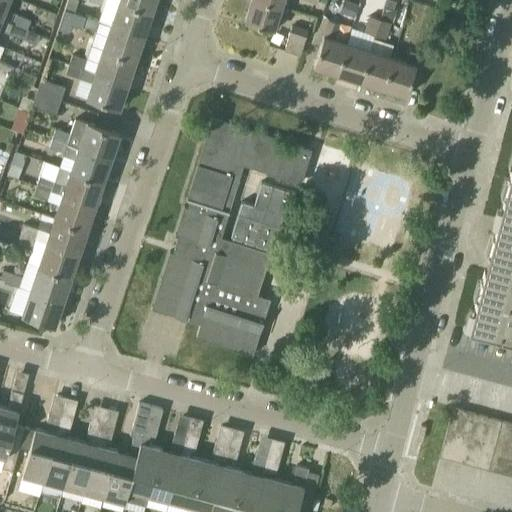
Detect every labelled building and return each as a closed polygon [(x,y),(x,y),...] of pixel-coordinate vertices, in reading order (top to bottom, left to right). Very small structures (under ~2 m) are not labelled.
[(0,0),(0,17),(1,18),(8,0),(0,0)] [(67,0),(65,9),(73,12),(77,0),(67,0)] [(120,0),(120,2),(152,13),(153,9),(155,10),(158,9),(160,3),(159,0),(157,0),(120,0)] [(274,30),(281,6),(261,0),(251,0),(245,20),(274,30)] [(112,25),(144,36),(152,13),(120,2),(112,25)] [(100,21),(73,12),(65,9),(58,28),(69,32),(72,25),(82,28),(82,26),(97,31),(100,21)] [(27,29),(31,20),(16,14),(12,23),(27,29)] [(375,34),(380,18),(371,15),(365,31),(375,34)] [(0,28),(36,44),(40,34),(27,29),(12,23),(1,18),(0,17),(0,28)] [(380,18),(375,34),(386,38),(391,22),(380,18)] [(337,73),(347,43),(334,38),(339,23),(329,19),(314,66),(337,73)] [(136,60),(144,36),(112,25),(104,49),(136,60)] [(308,31),(292,26),(284,50),(300,55),(308,31)] [(360,81),(370,50),(347,43),(337,73),(360,81)] [(128,84),(136,60),(104,49),(95,73),(128,84)] [(383,88),(393,57),(370,50),(360,81),(383,88)] [(393,57),(383,88),(406,95),(416,65),(431,69),(434,59),(410,51),(407,61),(393,57)] [(69,64),(84,69),(87,59),(73,55),(69,64)] [(0,61),(0,72),(8,76),(12,66),(0,61)] [(95,73),(84,69),(69,64),(66,73),(92,82),(87,97),(120,108),(128,84),(95,73)] [(60,100),(65,87),(41,78),(37,92),(60,100)] [(55,113),(60,100),(37,92),(32,105),(55,113)] [(67,106),(66,115),(91,117),(92,108),(67,106)] [(119,133),(87,122),(76,118),(71,133),(56,128),(53,138),(111,158),(119,133)] [(193,182),(234,194),(243,164),(300,182),(311,149),(213,118),(193,182)] [(75,158),(71,171),(103,182),(111,158),(53,138),(50,147),(64,152),(63,154),(75,158)] [(51,191),(54,183),(65,186),(63,194),(95,206),(103,182),(71,171),(59,167),(55,181),(40,176),(37,185),(51,191)] [(474,311),(477,311),(473,328),(469,327),(469,328),(469,329),(469,330),(472,331),(481,333),(490,335),(499,338),(508,340),(511,341),(511,167),(509,179),(511,179),(511,182),(508,197),(504,196),(501,208),(498,219),(497,225),(493,237),(489,254),(488,256),(490,257),(486,269),(485,269),(484,270),(482,281),(481,281),(485,282),(481,299),(477,298),(477,299),(474,310),(474,311)] [(242,201),(231,236),(278,251),(297,193),(261,181),(254,205),(242,201)] [(221,236),(234,194),(193,182),(188,197),(187,198),(190,199),(188,207),(184,205),(175,234),(179,235),(174,252),(170,251),(152,307),(201,322),(196,336),(253,354),(270,298),(257,294),(271,252),(221,236)] [(48,200),(51,191),(37,185),(33,195),(48,200)] [(87,229),(95,206),(63,194),(55,218),(87,229)] [(79,253),(87,229),(55,218),(47,242),(79,253)] [(24,223),(21,233),(35,238),(38,228),(24,223)] [(32,247),(35,238),(21,233),(17,242),(32,247)] [(71,277),(79,253),(47,242),(39,266),(71,277)] [(63,300),(71,277),(39,266),(30,289),(63,300)] [(22,276),(8,271),(1,269),(0,269),(0,278),(4,280),(19,285),(22,276)] [(55,325),(63,300),(30,289),(22,314),(55,325)] [(15,423),(24,392),(12,388),(8,401),(11,402),(10,408),(0,405),(0,453),(5,455),(2,467),(13,470),(20,446),(25,426),(15,423)] [(143,437),(151,405),(139,401),(130,434),(142,437),(139,449),(131,447),(129,453),(117,450),(105,496),(125,501),(143,437)] [(154,440),(163,408),(151,405),(143,437),(125,501),(126,500),(145,505),(148,493),(150,494),(162,448),(149,444),(151,439),(154,440)] [(447,431),(459,435),(466,410),(453,407),(447,431)] [(466,410),(459,435),(471,438),(478,413),(466,410)] [(23,474),(44,479),(61,415),(49,412),(46,425),(49,426),(48,431),(35,428),(35,429),(29,449),(23,474)] [(478,413),(471,438),(483,441),(490,416),(478,413)] [(69,431),(73,418),(61,415),(44,479),(64,485),(76,439),(65,436),(66,430),(69,431)] [(490,416),(483,441),(495,444),(502,420),(490,416)] [(511,422),(502,420),(495,444),(507,448),(511,429),(511,422)] [(85,490),(102,426),(90,423),(86,436),(90,437),(88,442),(76,439),(64,485),(85,490)] [(35,429),(25,426),(20,446),(29,449),(35,429)] [(110,442),(113,429),(102,426),(85,490),(105,496),(117,450),(105,447),(107,441),(110,442)] [(440,456),(452,459),(459,435),(447,431),(440,456)] [(169,499),(186,435),(175,432),(171,445),(175,445),(173,451),(162,448),(150,494),(169,499)] [(195,451),(198,438),(186,435),(169,499),(189,504),(202,458),(190,455),(191,450),(195,451)] [(452,459),(464,462),(471,438),(459,435),(452,459)] [(464,462),(477,465),(483,441),(471,438),(464,462)] [(477,465),(489,469),(495,444),(483,441),(477,465)] [(211,510),(228,446),(215,442),(212,455),(215,456),(214,462),(202,458),(189,504),(211,510)] [(489,469),(501,472),(507,448),(495,444),(489,469)] [(236,462),(239,449),(228,446),(211,510),(219,511),(231,511),(243,469),(231,466),(232,461),(236,462)] [(501,472),(511,475),(511,448),(507,448),(501,472)] [(253,511),(268,456),(256,453),(252,466),(256,467),(254,472),(243,469),(231,511),(253,511)] [(253,511),(275,511),(284,480),(271,477),(273,472),(276,473),(280,460),(268,456),(253,511)] [(284,480),(275,511),(310,511),(298,508),(309,467),(297,464),(293,477),(296,478),(295,483),(284,480)]
